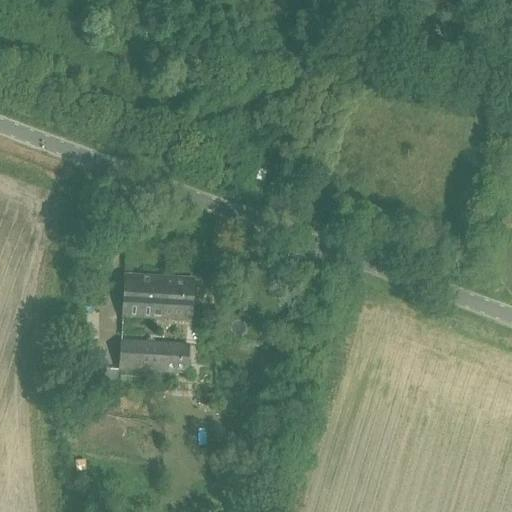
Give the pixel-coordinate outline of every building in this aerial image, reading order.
[(122,318),(190,321),(193,280),(125,276),(122,318)] [(120,341),(118,370),(118,371),(119,371),(165,374),(188,375),(190,345),(120,341)] [(164,385),(165,374),(119,371),(118,383),(164,385)] [(77,433),(77,423),(65,423),(66,433),(77,433)] [(232,435),(248,436),(248,424),(233,423),(232,435)]
